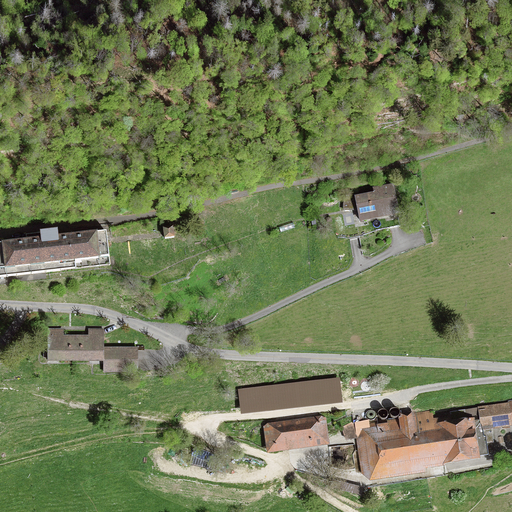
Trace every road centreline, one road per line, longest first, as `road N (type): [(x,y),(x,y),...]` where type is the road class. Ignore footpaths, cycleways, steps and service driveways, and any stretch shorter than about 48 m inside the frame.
road 1 (unclassified): [(511,367),(207,351),(101,310),(0,304)]
road 2 (track): [(191,426),(511,378)]
road 3 (track): [(191,426),(0,387)]
road 4 (track): [(352,511),(254,449),(191,426)]
